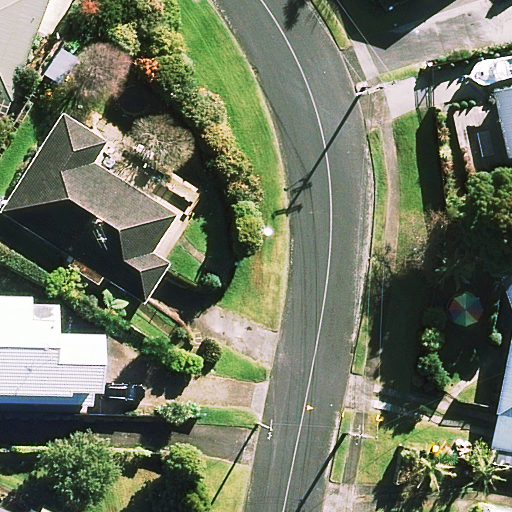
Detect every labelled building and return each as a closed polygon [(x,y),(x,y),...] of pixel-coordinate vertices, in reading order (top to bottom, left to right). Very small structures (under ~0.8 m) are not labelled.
[(0,0),(0,129),(42,0),(0,0)] [(511,94),(491,98),(503,162),(511,160),(511,94)] [(60,121),(0,215),(0,218),(69,262),(64,270),(96,290),(101,282),(141,308),(165,271),(147,260),(172,221),(93,171),(106,150),(60,121)] [(511,291),(496,289),(490,343),(502,344),(490,454),(511,456),(511,291)] [(0,398),(93,401),(95,343),(47,341),(48,308),(0,306),(0,398)]
